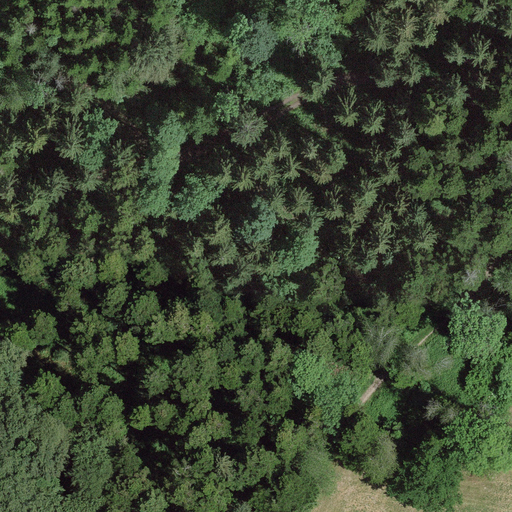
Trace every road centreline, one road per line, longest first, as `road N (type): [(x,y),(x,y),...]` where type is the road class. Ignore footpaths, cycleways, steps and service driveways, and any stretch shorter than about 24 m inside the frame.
road 1 (track): [(243,511),(284,461),(342,422),(381,371),(346,276),(293,207),(154,138),(26,43),(0,39)]
road 2 (track): [(511,111),(370,71),(319,82),(147,162),(0,203)]
